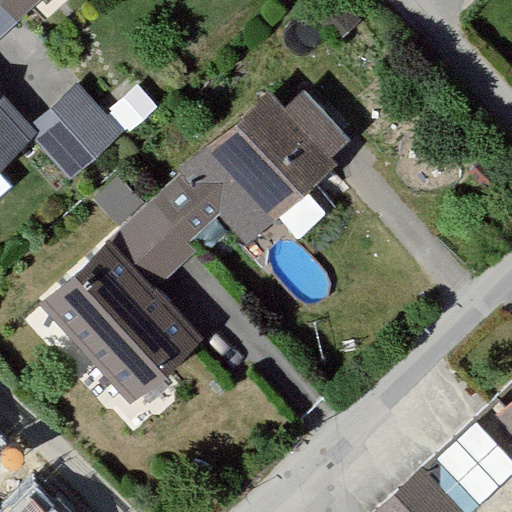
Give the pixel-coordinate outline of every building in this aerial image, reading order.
[(60,0),(28,0),(43,16),(60,0)] [(0,181),(60,133),(0,58),(0,181)] [(197,342),(156,297),(204,254),(195,245),(217,225),(242,252),(334,167),(267,95),(35,308),(127,407),(197,342)] [(511,404),(498,418),(511,432),(511,404)] [(459,511),(460,511),(418,468),(372,511),(459,511)]
